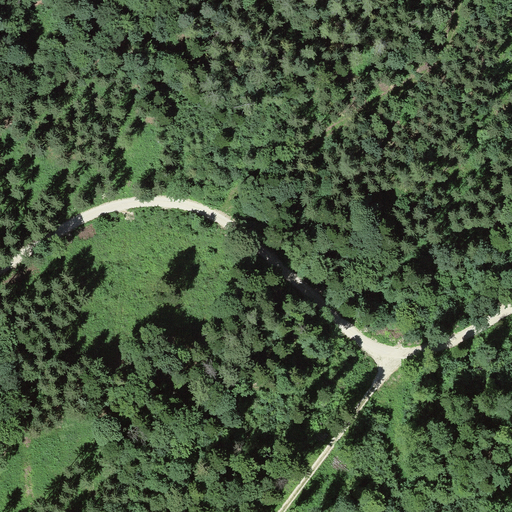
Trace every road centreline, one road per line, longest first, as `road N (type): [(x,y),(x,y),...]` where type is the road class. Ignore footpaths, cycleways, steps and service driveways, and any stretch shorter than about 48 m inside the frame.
road 1 (track): [(0,268),(82,218),(126,203),(164,202),(207,212),(246,236),(383,352),(425,351),(511,306)]
road 2 (track): [(393,354),(282,511)]
